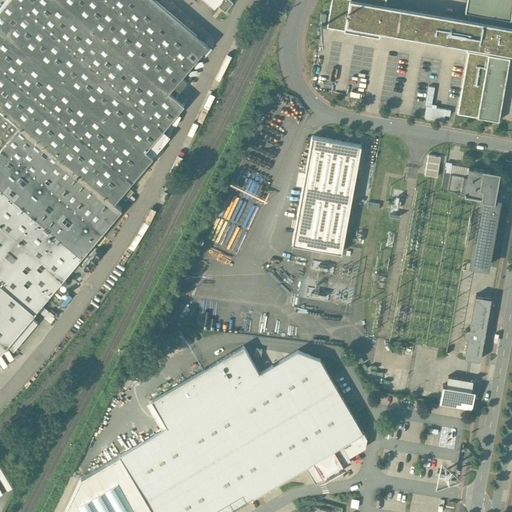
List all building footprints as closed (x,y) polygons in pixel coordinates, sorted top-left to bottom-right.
[(208,44),(154,0),(6,0),(0,8),(0,146),(0,147),(0,186),(81,255),(121,208),(113,202),(152,155),(145,149),(183,103),(169,91),(208,44)] [(233,2),(230,0),(222,0),(218,5),(225,11),(233,2)] [(331,0),(327,26),(344,29),(379,35),(380,29),(395,32),(467,45),(466,50),(468,51),(457,112),(498,120),(510,57),(506,56),(506,52),(511,52),(511,25),(506,24),(507,19),(511,19),(511,11),(511,0),(466,0),(465,11),(469,12),(468,17),(399,5),(399,6),(385,3),(385,0),(331,0)] [(182,79),(174,88),(179,92),(187,82),(182,79)] [(361,144),(312,135),(296,223),(292,243),(309,246),(341,251),(343,243),(350,203),(361,144)] [(0,146),(0,350),(6,343),(13,349),(37,321),(30,315),(81,255),(0,186),(0,147),(0,146)] [(437,176),(440,155),(428,153),(424,174),(437,176)] [(236,259),(257,206),(256,206),(267,179),(247,171),(249,167),(241,164),(211,239),(213,239),(209,248),(236,259)] [(128,187),(121,196),(126,200),(133,191),(128,187)] [(500,200),(482,196),(481,203),(480,203),(478,214),(479,214),(470,263),(487,266),(500,200)] [(87,271),(78,263),(73,269),(82,277),(87,271)] [(475,294),(469,328),(467,327),(465,329),(464,334),(466,336),(467,336),(464,355),(465,357),(478,359),(480,357),(483,338),(484,338),(485,330),(491,297),(475,294)] [(48,311),(43,306),(39,311),(44,315),(48,311)] [(259,373),(244,346),(243,346),(242,346),(243,347),(230,354),(230,353),(229,354),(230,354),(217,361),(216,361),(217,362),(205,369),(204,368),(203,369),(204,369),(192,377),(191,376),(190,376),(191,377),(179,384),(178,383),(178,384),(178,385),(166,392),(165,391),(165,392),(153,399),(152,399),(152,400),(167,427),(155,434),(155,433),(154,433),(155,434),(143,441),(142,440),(141,441),(142,442),(131,448),(131,447),(130,447),(131,448),(120,454),(154,511),(222,511),(232,507),(233,507),(233,506),(245,499),(245,500),(246,499),(258,491),(258,492),(259,492),(258,491),(271,484),(271,485),(272,484),(271,483),(284,476),(284,477),(285,477),(284,476),(297,469),(298,469),(297,468),(305,464),(310,473),(317,469),(322,477),(344,464),(339,456),(346,452),(341,443),(348,438),(349,439),(349,438),(361,431),(355,420),(356,420),(356,419),(355,420),(349,409),(350,409),(349,408),(348,409),(342,398),(343,398),(343,397),(342,398),(336,387),(337,387),(336,386),(335,387),(329,376),(330,376),(330,375),(329,376),(323,365),(324,365),(323,364),(319,359),(320,358),(319,358),(309,354),(308,353),(308,354),(298,350),(297,349),(297,350),(297,351),(285,358),(284,357),(284,358),(272,365),(271,365),(271,366),(259,373)] [(472,380),(448,376),(446,385),(442,384),(439,402),(471,408),(474,389),(471,389),(472,380)] [(341,443),(346,452),(349,456),(365,447),(367,439),(361,431),(349,438),(349,439),(348,438),(341,443)] [(154,511),(120,454),(81,477),(64,511),(154,511)]
